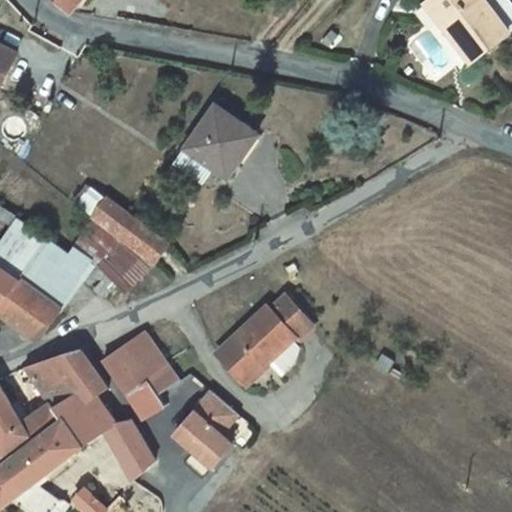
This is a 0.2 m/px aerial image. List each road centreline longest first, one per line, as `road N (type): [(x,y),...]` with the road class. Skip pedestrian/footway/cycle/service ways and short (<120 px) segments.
road 1 (unclassified): [(475,131),(211,284),(0,371)]
road 2 (unclassified): [(475,131),(366,86),(95,33),(51,18),(33,0)]
